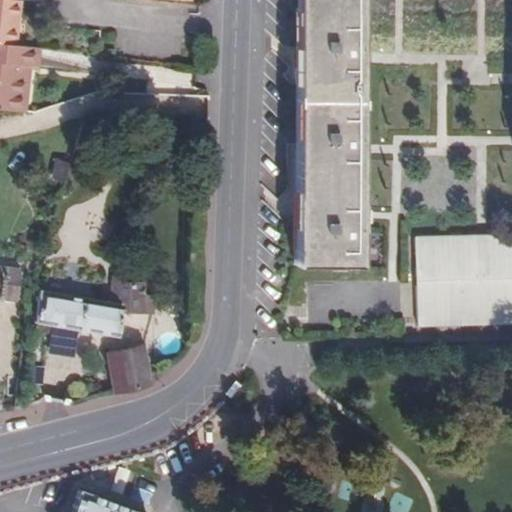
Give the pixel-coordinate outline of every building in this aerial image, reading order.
[(0,0),(0,44),(10,46),(16,1),(10,0),(9,0),(0,0)] [(356,0),(296,0),(296,265),(355,265),(356,0)] [(0,110),(25,113),(29,70),(37,71),(39,49),(10,46),(0,44),(0,110)] [(109,122),(93,122),(93,140),(108,140),(109,122)] [(511,240),(413,241),(415,329),(511,328),(511,240)] [(0,302),(15,304),(20,272),(0,268),(0,302)] [(32,327),(115,339),(117,313),(152,318),(151,299),(145,299),(145,284),(109,282),(109,303),(37,292),(32,327)] [(106,356),(115,392),(149,383),(147,373),(140,345),(106,356)] [(139,511),(74,488),(64,511),(139,511)]
